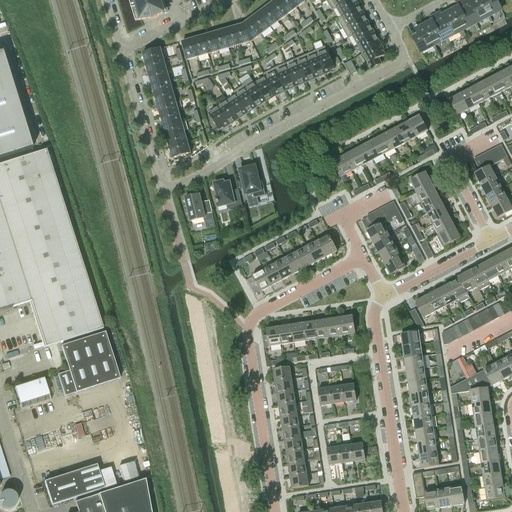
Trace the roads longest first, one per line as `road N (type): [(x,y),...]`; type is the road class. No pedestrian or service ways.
road 1 (residential): [(121,50),(161,189),(396,67),(404,56),(390,28)]
road 2 (unknown): [(18,471),(123,439),(121,401),(105,391),(6,429)]
road 3 (residential): [(404,511),(373,320),(386,297)]
road 4 (residential): [(247,328),(276,511)]
road 5 (residential): [(491,239),(448,162),(497,135)]
road 6 (residential): [(247,328),(362,257)]
